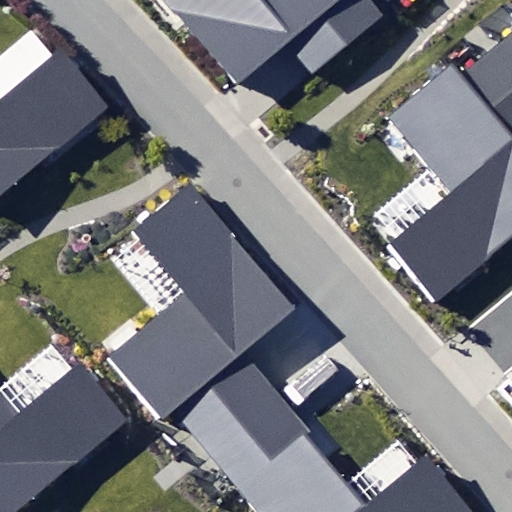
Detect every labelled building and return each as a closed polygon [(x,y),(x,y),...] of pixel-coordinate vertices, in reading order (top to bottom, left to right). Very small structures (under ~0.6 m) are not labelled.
[(374,0),(167,0),(239,86),(287,47),(310,76),(385,14),(374,0)] [(511,37),(494,51),(511,73),(511,37)] [(0,200),(111,108),(57,45),(0,93),(0,92),(0,200)] [(511,73),(494,51),(460,78),(451,67),(388,117),(449,194),(385,244),(433,304),(511,241),(511,73)] [(174,412),(207,450),(275,392),(240,350),(296,303),(190,180),(129,232),(182,295),(107,359),(161,423),(174,412)] [(0,511),(23,511),(131,424),(82,365),(16,419),(0,398),(0,511)] [(275,392),(207,450),(260,511),(469,511),(422,457),(365,506),(304,436),(309,431),(275,392)]
